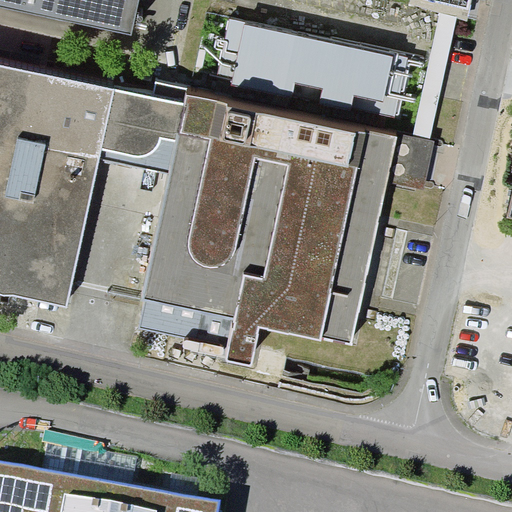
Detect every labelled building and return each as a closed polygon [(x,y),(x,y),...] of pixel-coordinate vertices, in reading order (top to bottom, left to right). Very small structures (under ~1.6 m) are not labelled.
[(137,0),(0,0),(0,7),(131,35),(137,0)] [(411,57),(231,17),(217,80),(352,110),(353,106),(397,116),(411,57)] [(161,138),(178,142),(185,104),(153,98),(0,66),(0,293),(66,306),(98,158),(101,148),(140,157),(144,155),(148,154),(151,152),(155,149),(158,145),(161,138)] [(157,81),(153,98),(185,104),(187,93),(188,88),(157,81)] [(433,142),(396,134),(396,137),(364,130),(364,132),(356,130),(355,132),(215,103),(216,99),(187,93),(185,104),(178,142),(171,173),(136,329),(227,349),(225,360),(250,366),(260,327),(351,346),(386,182),(424,191),(433,142)] [(101,148),(98,158),(171,173),(178,142),(161,138),(158,145),(155,149),(151,152),(148,154),(144,155),(140,157),(101,148)] [(0,511),(61,511),(64,493),(156,509),(155,511),(216,511),(219,500),(0,462),(0,511)] [(155,511),(156,509),(64,493),(61,511),(155,511)]
